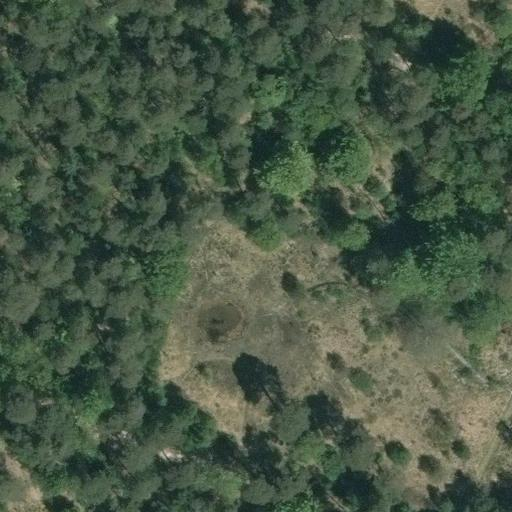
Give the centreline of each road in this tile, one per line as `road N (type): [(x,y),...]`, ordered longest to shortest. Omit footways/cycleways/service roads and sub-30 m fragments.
road 1 (track): [(0,388),(128,447),(209,468),(311,511)]
road 2 (track): [(244,0),(511,97)]
